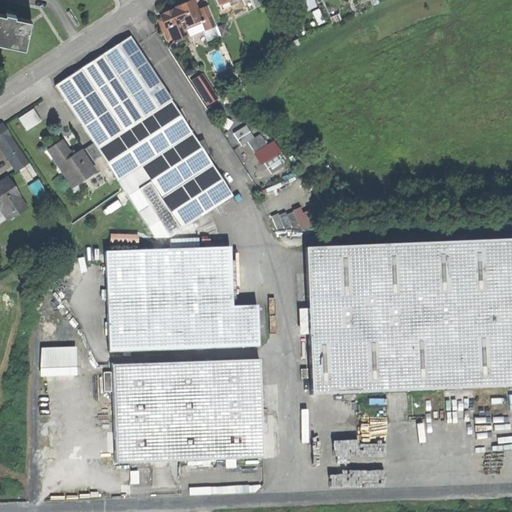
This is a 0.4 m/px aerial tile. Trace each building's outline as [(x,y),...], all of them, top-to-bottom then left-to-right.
[(170,10),(163,13),(163,15),(159,16),(164,28),(167,27),(172,40),(175,41),(184,37),(186,34),(183,28),(199,21),(201,20),(196,10),(192,0),(174,8),(175,9),(170,11),(170,10)] [(255,0),(240,0),(246,10),(257,5),(255,0)] [(300,0),(304,8),(313,5),(310,0),(300,0)] [(208,5),(196,10),(201,20),(199,21),(203,31),(216,26),(208,5)] [(320,7),(314,10),(321,23),(327,20),(320,7)] [(0,42),(25,48),(31,20),(16,16),(16,13),(6,11),(5,14),(0,12),(0,42)] [(340,12),(331,17),(335,23),(343,18),(340,12)] [(219,25),(224,35),(232,32),(228,21),(219,25)] [(297,24),(300,32),(308,28),(305,21),(297,24)] [(290,40),(293,46),(301,42),(298,36),(290,40)] [(153,236),(158,244),(199,217),(232,195),(170,101),(171,100),(129,37),(54,86),(153,236)] [(245,68),(238,71),(242,80),(249,77),(245,68)] [(207,83),(199,88),(208,103),(217,98),(207,83)] [(35,107),(20,117),(28,129),(44,119),(35,107)] [(247,123),(234,131),(243,144),(249,140),(256,136),(247,123)] [(2,124),(0,125),(0,142),(10,136),(2,124)] [(256,136),(249,140),(257,151),(269,143),(262,132),(256,136)] [(0,147),(10,163),(22,155),(10,136),(0,142),(0,147)] [(60,142),(47,151),(63,174),(68,171),(77,184),(94,172),(80,151),(71,157),(60,142)] [(91,145),(84,149),(92,161),(99,157),(91,145)] [(279,152),(266,160),(275,172),(287,164),(279,152)] [(38,178),(30,184),(41,199),(49,194),(38,178)] [(5,179),(0,182),(0,210),(6,219),(24,208),(5,179)] [(289,210),(281,213),(286,226),(293,223),(294,226),(301,223),(296,210),(290,212),(289,210)] [(154,252),(105,253),(107,354),(258,350),(257,308),(231,309),(229,250),(205,250),(199,217),(158,244),(154,246),(154,252)] [(511,238),(305,248),(312,394),(511,384),(511,238)] [(40,346),(40,369),(78,369),(78,346),(40,346)] [(259,361),(111,367),(115,463),(262,457),(259,361)]
